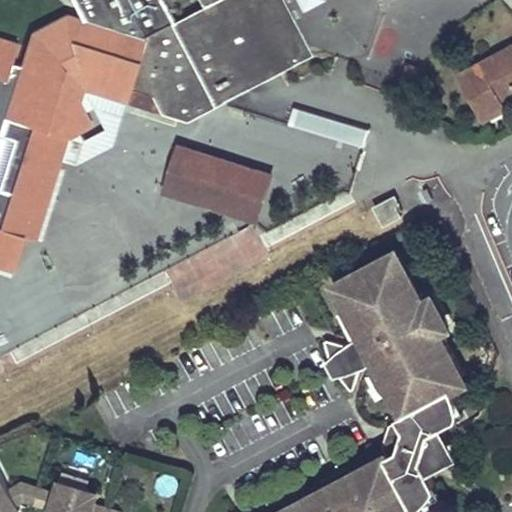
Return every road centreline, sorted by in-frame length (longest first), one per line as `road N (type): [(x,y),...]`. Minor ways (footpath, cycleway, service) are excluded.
road 1 (residential): [(511,146),(479,163),(468,207),(511,323)]
road 2 (unknown): [(203,511),(221,463),(314,414)]
